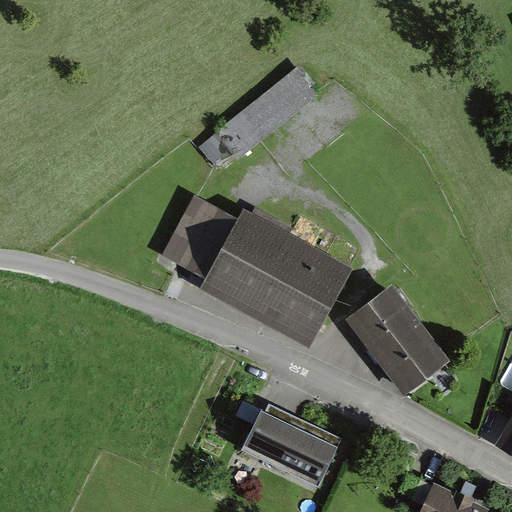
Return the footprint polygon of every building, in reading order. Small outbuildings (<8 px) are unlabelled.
[(300,62),(197,146),(216,170),(233,156),(239,164),(325,93),(300,62)] [(240,220),(195,193),(171,235),(184,243),(175,259),(211,281),(207,289),(309,348),(354,271),(247,209),(240,220)] [(452,364),(393,287),(348,321),(407,398),(452,364)] [(256,420),(261,403),(244,399),(239,416),(256,420)] [(349,440),(267,401),(243,451),(324,490),(349,440)] [(511,427),(503,443),(511,448),(511,427)] [(491,511),(494,506),(435,479),(420,511),(491,511)]
